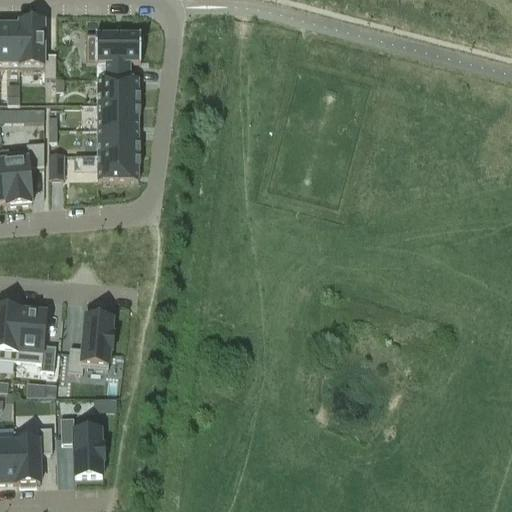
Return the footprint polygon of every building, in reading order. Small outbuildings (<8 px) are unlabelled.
[(44,26),(18,27),(18,29),(19,29),(19,74),(44,74),(44,83),(56,83),(56,60),(44,60),(44,26)] [(0,28),(0,74),(19,74),(19,29),(18,29),(0,28)] [(85,40),(85,67),(95,68),(95,69),(97,69),(97,68),(106,68),(106,84),(106,85),(129,85),(129,84),(129,68),(139,68),(139,69),(140,69),(140,38),(139,38),(139,39),(96,40),(96,38),(95,38),(95,40),(85,40)] [(97,84),(97,110),(138,110),(138,84),(129,84),(129,85),(106,85),(106,84),(97,84)] [(7,101),(7,110),(19,110),(19,101),(7,101)] [(97,110),(97,135),(138,135),(138,110),(97,110)] [(44,114),(23,114),(23,127),(44,127),(44,114)] [(57,122),(48,123),(49,135),(57,135),(57,122)] [(57,135),(49,135),(49,147),(57,147),(57,135)] [(97,135),(97,160),(138,160),(138,135),(97,135)] [(26,153),(1,155),(6,208),(5,208),(6,210),(32,207),(28,174),(44,172),(44,148),(26,150),(26,153)] [(49,160),(49,184),(63,184),(63,160),(49,160)] [(75,161),(75,175),(97,175),(97,186),(138,186),(138,160),(97,160),(97,161),(75,161)] [(0,364),(15,366),(20,315),(0,313),(0,364)] [(20,315),(15,366),(41,368),(40,376),(53,377),(55,352),(43,351),(46,317),(20,315)] [(70,353),(67,378),(82,379),(83,372),(108,374),(109,355),(112,355),(113,338),(111,338),(112,323),(85,321),(82,354),(70,353)] [(45,391),(45,403),(56,403),(56,391),(45,391)] [(95,416),(116,416),(116,405),(95,405),(95,416)] [(73,424),(60,424),(61,449),(74,449),(75,482),(102,481),(101,467),(104,467),(103,449),(101,449),(100,435),(73,436),(73,424)] [(36,436),(13,437),(14,447),(15,447),(16,488),(19,488),(19,492),(36,491),(36,487),(40,487),(39,459),(52,459),(51,433),(36,434),(36,436)] [(14,447),(0,447),(0,488),(16,488),(15,447),(14,447)]
